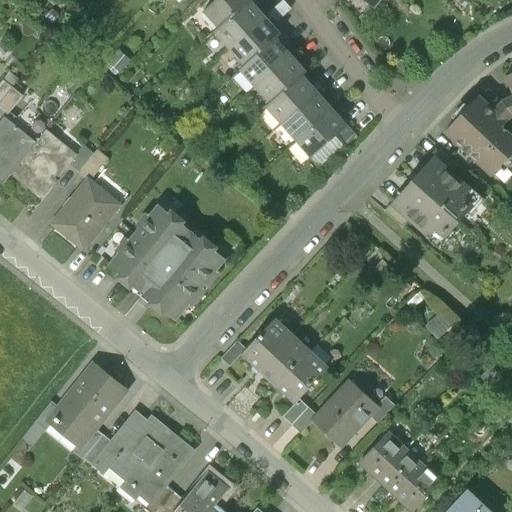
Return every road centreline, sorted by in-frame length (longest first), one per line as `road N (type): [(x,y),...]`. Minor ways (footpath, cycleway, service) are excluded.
road 1 (residential): [(409,122),(170,377)]
road 2 (residential): [(0,241),(170,377)]
road 3 (residential): [(170,377),(325,511)]
road 4 (residential): [(409,122),(373,87),(311,0)]
road 5 (residential): [(511,37),(466,64),(409,122)]
